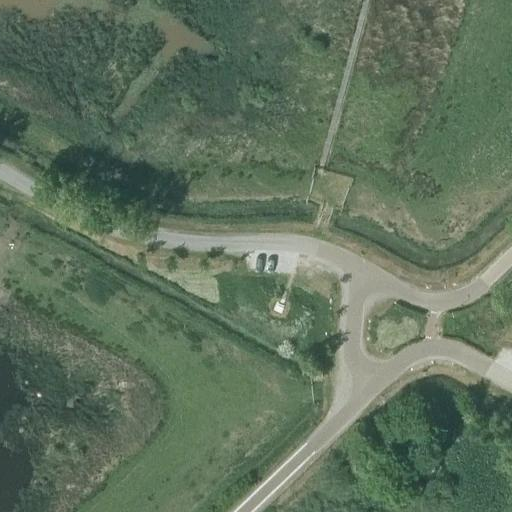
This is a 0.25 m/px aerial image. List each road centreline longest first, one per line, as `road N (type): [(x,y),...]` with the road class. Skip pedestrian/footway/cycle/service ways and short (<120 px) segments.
road 1 (unclassified): [(366,271),(291,243),(130,230),(0,169)]
road 2 (tertiary): [(243,511),(374,385)]
road 3 (tertiary): [(366,271),(418,301),(445,303),(468,295),(511,255)]
road 4 (unclassified): [(511,380),(438,345),(411,352),(374,385)]
road 5 (tertiary): [(374,385),(350,345),(366,271)]
